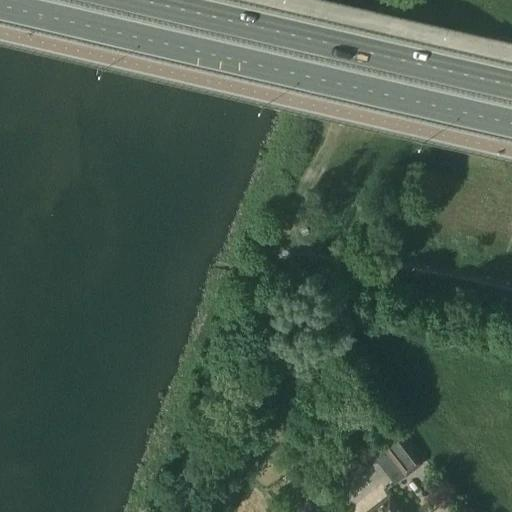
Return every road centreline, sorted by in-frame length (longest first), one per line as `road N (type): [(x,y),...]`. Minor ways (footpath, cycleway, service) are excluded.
road 1 (primary): [(0,3),(511,122)]
road 2 (primary): [(511,86),(144,0)]
